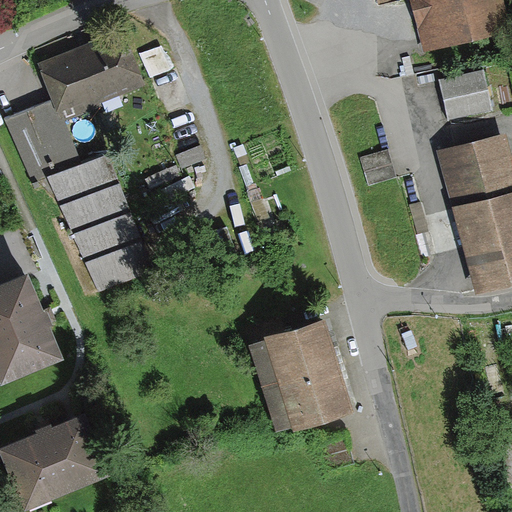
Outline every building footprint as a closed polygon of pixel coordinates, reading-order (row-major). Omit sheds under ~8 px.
[(411,0),(425,55),(511,35),(502,0),(411,0)] [(101,99),(147,81),(128,32),(42,65),(53,94),(61,113),(64,112),(66,118),(103,103),(101,99)] [(151,77),(176,69),(168,43),(143,51),(151,77)] [(439,76),(449,120),(494,110),(484,66),(439,76)] [(4,115),(35,185),(41,182),(40,180),(49,176),(48,174),(84,159),(66,118),(64,112),(61,113),(53,94),(4,115)] [(437,146),(476,287),(511,277),(511,148),(506,127),(437,146)] [(176,152),(181,166),(206,155),(201,142),(176,152)] [(369,185),(398,176),(389,146),(361,154),(369,185)] [(49,176),(99,292),(159,267),(108,148),(84,159),(48,174),(49,176)] [(429,230),(421,200),(410,203),(417,233),(429,230)] [(0,273),(0,372),(2,377),(65,351),(29,262),(0,273)] [(293,421),(357,399),(326,307),(267,326),(269,333),(249,339),(276,420),(292,415),(293,421)] [(2,441),(29,506),(116,470),(89,406),(2,441)] [(326,472),(356,462),(346,429),(315,439),(326,472)]
